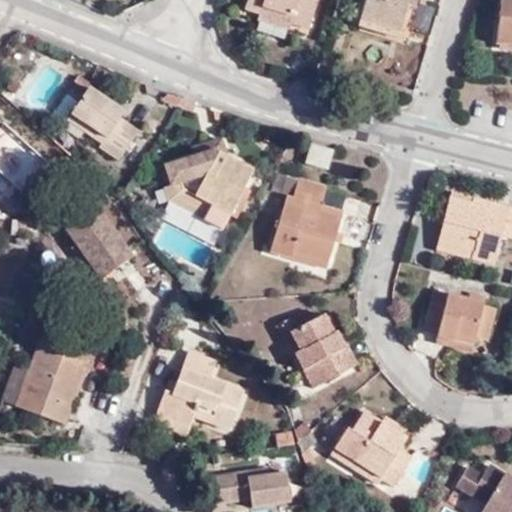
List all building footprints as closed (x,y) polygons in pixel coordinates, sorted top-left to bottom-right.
[(288,23),(285,31),(303,37),(314,0),(243,0),(239,15),(256,20),(259,13),(288,23)] [(413,0),(362,0),(358,15),(396,27),(403,4),(412,6),(413,0)] [(511,0),(497,0),(493,46),(511,48),(511,0)] [(280,46),(285,31),(288,23),(259,13),(256,20),(252,35),(280,46)] [(396,27),(358,15),(355,24),(393,36),(396,27)] [(118,122),(123,115),(127,107),(90,87),(71,120),(106,140),(104,145),(125,158),(143,128),(129,119),(125,127),(118,122)] [(160,100),(175,106),(181,96),(166,90),(160,100)] [(191,112),(196,101),(181,96),(175,106),(191,112)] [(129,119),(123,115),(118,122),(125,127),(129,119)] [(209,205),(230,214),(252,170),(227,157),(220,139),(204,145),(207,152),(209,159),(200,162),(198,157),(165,168),(171,187),(179,185),(182,191),(179,193),(183,204),(204,214),(209,205)] [(311,146),(306,164),(328,170),(332,151),(311,146)] [(209,159),(207,152),(197,155),(198,157),(200,162),(209,159)] [(270,254),(290,260),(293,250),(328,258),(342,208),(322,203),(326,188),(298,182),(295,196),(288,194),(270,254)] [(222,230),(230,214),(209,205),(204,214),(183,204),(179,193),(182,191),(179,185),(171,187),(163,190),(168,204),(222,230)] [(471,209),(473,200),(451,194),(449,202),(471,209)] [(511,210),(473,200),(471,209),(449,202),(437,244),(479,256),(477,262),(497,267),(504,237),(511,239),(511,210)] [(64,230),(75,244),(97,275),(100,279),(131,255),(95,206),(64,230)] [(97,275),(75,244),(70,248),(92,279),(97,275)] [(436,250),(477,262),(479,256),(437,244),(436,250)] [(293,250),(290,260),(324,270),(328,258),(293,250)] [(457,336),(476,341),(476,338),(483,308),(484,304),(433,292),(424,332),(438,334),(438,338),(456,343),(457,336)] [(483,308),(476,338),(493,341),(499,313),(483,308)] [(342,351),(347,348),(337,329),(332,333),(323,317),(298,332),(282,342),(293,359),(295,357),(314,389),(352,368),(342,351)] [(282,342),(298,332),(290,318),(274,327),(282,342)] [(71,400),(75,401),(95,349),(65,337),(63,341),(47,335),(35,367),(20,405),(63,423),(71,400)] [(473,353),(476,341),(457,336),(456,343),(438,338),(438,345),(473,353)] [(357,365),(347,348),(342,351),(352,368),(357,365)] [(189,355),(177,386),(174,397),(167,394),(158,418),(191,431),(195,420),(231,435),(246,395),(212,382),(218,365),(189,355)] [(20,405),(35,367),(20,362),(6,399),(20,405)] [(174,397),(177,386),(170,383),(167,394),(174,397)] [(66,424),(75,401),(71,400),(63,423),(66,424)] [(407,439),(381,422),(364,411),(350,433),(346,430),(332,451),(390,489),(411,457),(398,450),(407,439)] [(383,416),(381,422),(407,439),(410,433),(383,416)] [(187,440),(191,431),(158,418),(155,427),(187,440)] [(511,511),(511,479),(490,467),(483,477),(468,468),(458,489),(487,506),(498,511),(511,511)] [(246,475),(248,481),(268,478),(267,471),(246,475)] [(226,478),(231,506),(250,502),(252,511),(290,505),(284,475),(268,478),(248,481),(246,475),(226,478)] [(207,481),(213,509),(231,506),(226,478),(207,481)]
